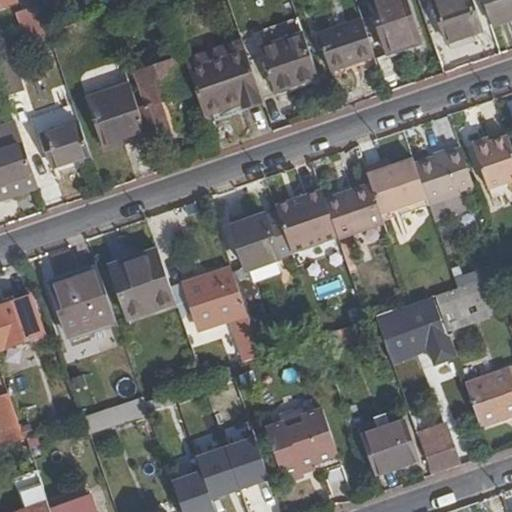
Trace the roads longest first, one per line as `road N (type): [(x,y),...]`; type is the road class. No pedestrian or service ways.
road 1 (residential): [(0,248),(511,71)]
road 2 (residential): [(388,511),(511,469)]
